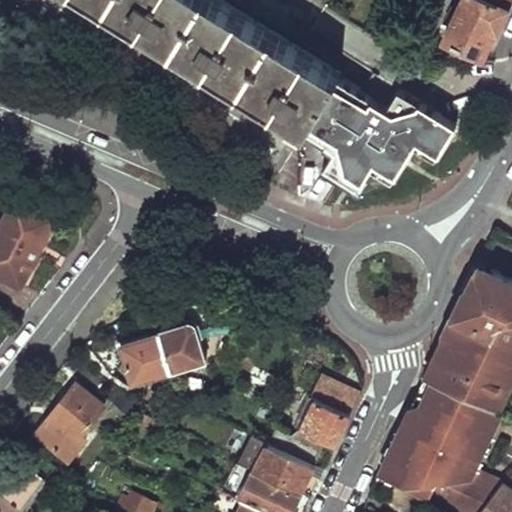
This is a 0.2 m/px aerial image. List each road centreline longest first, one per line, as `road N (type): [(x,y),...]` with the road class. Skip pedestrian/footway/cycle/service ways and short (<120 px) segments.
road 1 (tertiary): [(355,240),(232,199),(0,100)]
road 2 (residential): [(153,195),(0,394)]
road 3 (tertiary): [(153,195),(333,271)]
road 4 (residential): [(391,338),(393,377),(331,511)]
road 5 (tertiary): [(0,127),(153,195)]
road 6 (tertiary): [(422,244),(471,201),(511,124)]
road 7 (tertiary): [(391,338),(428,319),(438,301),(441,280),(422,244)]
